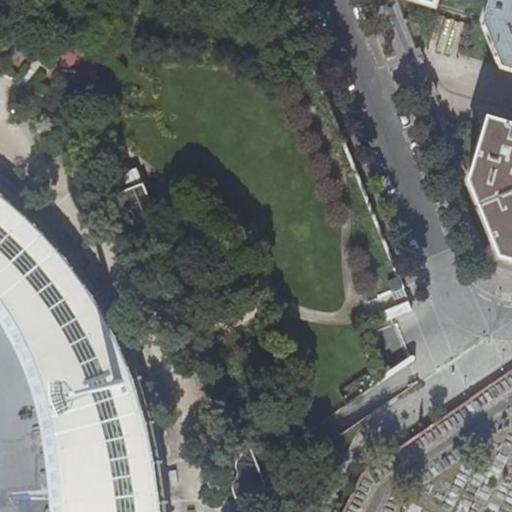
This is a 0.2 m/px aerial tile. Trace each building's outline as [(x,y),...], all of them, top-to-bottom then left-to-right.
[(502,67),(511,69),(511,0),(490,0),(484,22),(502,67)] [(500,258),(511,261),(511,121),(488,114),(469,180),(480,209),(500,258)] [(145,181),(138,167),(105,180),(112,196),(114,196),(117,201),(120,206),(124,209),(127,209),(134,227),(147,223),(150,223),(155,225),(160,224),(145,181)] [(0,511),(162,511),(157,472),(145,412),(129,366),(109,323),(82,280),(55,245),(26,214),(0,187),(0,511)] [(390,290),(391,293),(405,288),(400,275),(396,276),(386,281),(390,290)] [(269,486),(248,436),(247,440),(247,443),(246,448),(243,453),(240,457),(238,460),(237,465),(237,469),(238,472),(238,476),(235,481),(234,486),(234,490),(236,496),(237,499),(269,486)]
